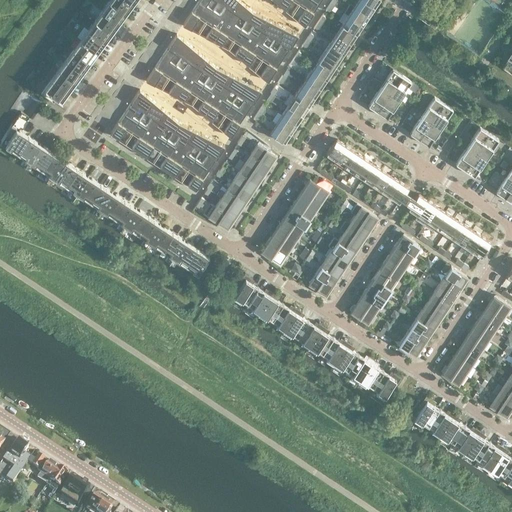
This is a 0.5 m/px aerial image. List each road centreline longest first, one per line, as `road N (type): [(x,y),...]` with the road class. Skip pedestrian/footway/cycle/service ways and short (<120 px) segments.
road 1 (unclassified): [(239,254),(68,132),(159,0)]
road 2 (tertiary): [(149,511),(0,414)]
road 3 (unclassified): [(427,170),(330,317)]
road 4 (residential): [(239,254),(336,109)]
road 5 (unclassified): [(511,240),(421,376)]
road 6 (residential): [(336,109),(410,0)]
